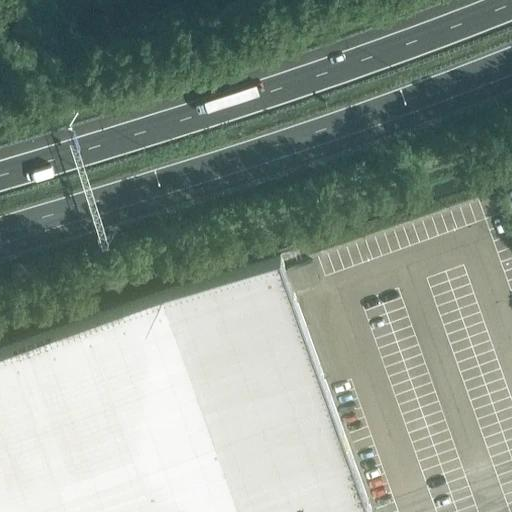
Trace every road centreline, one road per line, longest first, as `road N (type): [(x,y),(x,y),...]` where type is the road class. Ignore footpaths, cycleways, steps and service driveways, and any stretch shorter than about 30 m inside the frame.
road 1 (motorway): [(511,4),(0,178)]
road 2 (motorway): [(0,231),(250,155),(511,60)]
